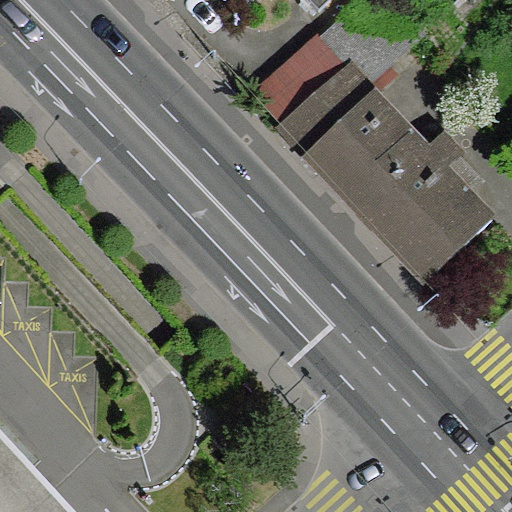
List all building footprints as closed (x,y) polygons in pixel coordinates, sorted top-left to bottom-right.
[(306,0),(321,16),(337,0),(306,0)] [(351,67),(367,85),(417,45),(374,0),(370,0),(324,41),(349,69),(351,67)] [(255,102),(281,131),(349,69),(324,41),(255,102)] [(319,156),(381,100),(367,85),(351,67),(349,69),(281,131),(311,163),(319,156)] [(430,153),(381,100),(319,156),(435,278),(495,224),(448,173),(464,158),(446,138),(430,153)] [(49,511),(0,459),(0,511),(49,511)]
